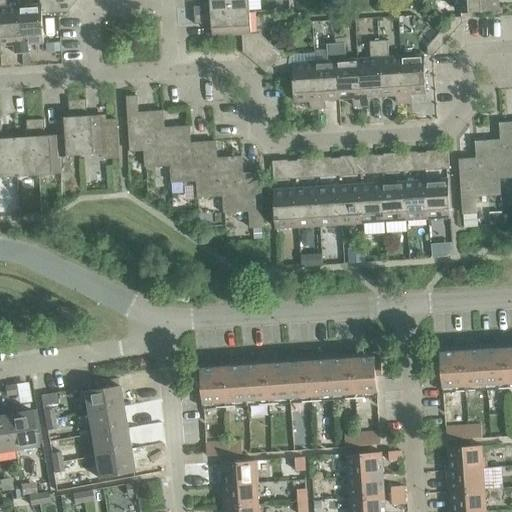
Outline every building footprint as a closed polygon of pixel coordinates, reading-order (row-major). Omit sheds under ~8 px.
[(5,0),(0,0),(0,45),(14,45),(14,54),(21,54),(18,7),(6,7),(5,0)] [(39,0),(40,5),(41,5),(41,14),(67,13),(68,12),(67,12),(74,4),(70,0),(39,0)] [(193,7),(194,16),(249,12),(248,0),(209,0),(210,7),(202,7),(193,7)] [(459,0),(460,13),(498,11),(497,0),(459,0)] [(41,5),(40,5),(18,7),(21,54),(28,53),(28,44),(43,43),(41,14),(41,5)] [(212,37),(241,35),(250,35),(250,34),(249,12),(194,16),(194,25),(204,24),(211,23),(212,37)] [(442,29),(451,35),(462,23),(461,17),(452,18),(442,29)] [(250,35),(241,35),(243,53),(243,54),(251,60),(268,42),(258,34),(250,34),(250,35)] [(434,55),(444,43),(436,36),(427,47),(427,56),(434,55)] [(387,40),(378,41),(382,96),(396,95),(397,104),(404,104),(401,57),(388,57),(387,40)] [(370,59),(358,59),(361,107),(368,106),(367,97),(382,96),(378,41),(369,41),(370,59)] [(59,43),(45,44),(46,53),(60,52),(59,43)] [(344,43),(335,44),(338,99),(353,98),(354,107),(361,107),(358,59),(345,60),(344,43)] [(327,61),(314,62),(317,109),(325,109),(324,100),(338,99),(335,44),(326,44),(327,61)] [(267,75),(293,73),(292,63),(293,63),(293,56),(284,56),(275,48),(259,67),(267,74),(266,74),(267,75)] [(423,55),(401,57),(404,104),(411,103),(410,94),(426,93),(423,55)] [(292,63),(293,73),(295,102),(310,101),(310,110),(317,109),(314,62),(293,63),(292,63)] [(145,168),(157,167),(154,112),(138,113),(137,96),(127,97),(130,152),(144,151),(145,168)] [(56,119),(57,136),(58,136),(59,157),(60,157),(81,155),(77,100),(68,101),(69,110),(70,118),(56,119)] [(86,100),(77,100),(81,155),(101,154),(102,159),(119,158),(116,120),(101,121),(101,116),(86,117),(86,109),(86,100)] [(171,183),(184,182),(180,127),(164,128),(163,111),(154,112),(157,167),(170,166),(171,183)] [(44,119),(35,120),(39,175),(61,174),(60,157),(59,157),(58,136),(57,136),(44,137),(44,129),(45,129),(44,119)] [(28,138),(15,138),(17,177),(39,175),(35,120),(26,121),(27,130),(28,130),(28,138)] [(1,122),(0,122),(0,177),(17,177),(15,138),(1,139),(1,131),(1,122)] [(500,140),(484,141),(487,196),(500,195),(499,179),(511,178),(508,123),(499,124),(500,140)] [(197,198),(210,197),(207,142),(190,143),(189,127),(180,127),(184,182),(196,181),(197,198)] [(487,196),(484,141),(474,142),(476,159),(459,160),(463,215),(476,214),(475,197),(487,196)] [(223,213),(236,212),(233,158),(216,159),(215,142),(207,142),(210,197),(222,196),(223,213)] [(440,170),(449,169),(448,151),(439,152),(440,170)] [(417,153),(418,171),(427,171),(426,153),(417,153)] [(395,155),(397,173),(406,172),(405,154),(395,155)] [(374,156),(375,174),(384,173),(383,155),(374,156)] [(233,158),(236,212),(249,212),(250,228),(263,227),(259,173),(242,174),(241,157),(233,158)] [(352,157),(353,175),(363,175),(361,157),(352,157)] [(331,159),(332,177),(341,176),(340,158),(331,159)] [(309,160),(310,178),(320,177),(318,160),(309,160)] [(288,161),(289,179),(298,179),(297,161),(288,161)] [(447,179),(425,181),(427,219),(449,217),(447,179)] [(425,181),(403,182),(406,220),(427,219),(425,181)] [(403,182),(382,183),(384,222),(406,220),(403,182)] [(382,183),(360,185),(363,223),(384,222),(382,183)] [(360,185),(339,186),(341,224),(363,223),(360,185)] [(339,186),(317,188),(320,226),(341,224),(339,186)] [(317,188),(296,189),(298,227),(320,226),(317,188)] [(298,227),(296,189),(273,191),(276,229),(298,227)] [(501,212),(490,213),(490,224),(501,224),(501,212)] [(262,229),(253,229),(253,240),(262,240),(262,229)] [(364,248),(348,248),(348,263),(365,262),(365,255),(364,248)] [(511,388),(511,335),(497,337),(497,349),(471,351),(470,339),(453,340),(454,352),(435,353),(436,372),(441,371),(443,393),(511,388)] [(301,362),(287,363),(290,403),(377,397),(376,376),(381,375),(380,357),(360,358),(360,346),(343,347),(344,359),(317,361),(316,349),(300,350),(301,362)] [(290,403),(287,363),(274,364),(273,352),(257,353),(258,365),(231,367),(230,354),(222,355),(214,356),(215,368),(195,369),(196,388),(202,387),(203,409),(290,403)] [(94,382),(94,386),(95,389),(107,387),(105,380),(94,382)] [(15,394),(14,385),(4,387),(5,396),(15,394)] [(82,392),(86,414),(121,408),(117,386),(82,392)] [(54,394),(40,396),(43,411),(52,410),(51,409),(56,405),(54,394)] [(86,414),(89,435),(125,429),(121,408),(86,414)] [(43,411),(45,421),(54,419),(52,410),(43,411)] [(31,411),(8,415),(15,450),(37,446),(31,411)] [(8,415),(0,416),(0,452),(15,450),(8,415)] [(54,419),(45,421),(46,431),(55,429),(54,419)] [(445,428),(446,440),(482,438),(481,425),(445,428)] [(89,435),(93,456),(128,450),(125,429),(89,435)] [(380,445),(380,434),(379,432),(344,434),(345,447),(380,445)] [(205,444),(206,456),(242,454),(241,441),(205,444)] [(447,448),(448,471),(483,468),(481,446),(447,448)] [(128,450),(93,456),(97,478),(132,472),(128,450)] [(401,461),(401,451),(388,452),(389,461),(401,461)] [(50,454),(52,464),(61,462),(59,452),(50,454)] [(346,455),(348,477),(382,475),(381,453),(346,455)] [(304,471),(303,458),(294,458),(295,471),(304,471)] [(221,463),(222,486),(257,483),(255,461),(221,463)] [(61,462),(52,464),(54,473),(63,472),(61,462)] [(448,471),(449,492),(484,490),(483,468),(448,471)] [(348,477),(349,499),(384,497),(382,475),(348,477)] [(222,486),(224,507),(258,505),(257,483),(222,486)] [(124,486),(126,495),(136,493),(134,484),(124,486)] [(38,486),(26,488),(27,495),(39,494),(38,486)] [(390,487),(391,496),(404,495),(403,486),(390,487)] [(296,490),(297,502),(306,502),(306,489),(296,490)] [(449,492),(450,511),(477,511),(486,511),(484,490),(449,492)] [(91,492),(81,493),(83,502),(92,501),(91,492)] [(47,493),(38,495),(39,504),(49,502),(47,493)] [(83,502),(81,493),(71,495),(73,504),(83,502)] [(39,504),(38,495),(28,496),(30,506),(39,504)] [(404,495),(391,496),(392,505),(404,504),(404,495)] [(349,499),(350,511),(384,511),(384,497),(349,499)] [(307,511),(306,502),(297,502),(297,511),(307,511)]
